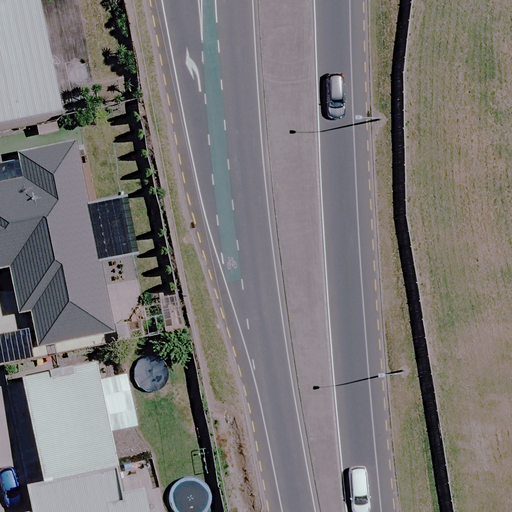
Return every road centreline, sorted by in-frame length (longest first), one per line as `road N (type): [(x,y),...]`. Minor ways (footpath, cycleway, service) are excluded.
road 1 (secondary): [(336,0),(366,511)]
road 2 (secondary): [(252,256),(180,0)]
road 3 (secondary): [(300,511),(252,256)]
road 4 (secondary): [(252,256),(232,0)]
